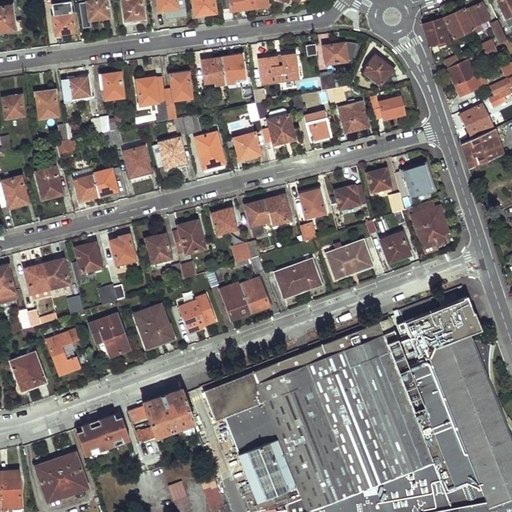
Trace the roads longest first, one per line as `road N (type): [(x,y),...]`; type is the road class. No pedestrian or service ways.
road 1 (residential): [(483,257),(0,429)]
road 2 (residential): [(443,130),(0,242)]
road 3 (residential): [(340,0),(318,21),(0,65)]
road 4 (tertiary): [(483,257),(443,130)]
